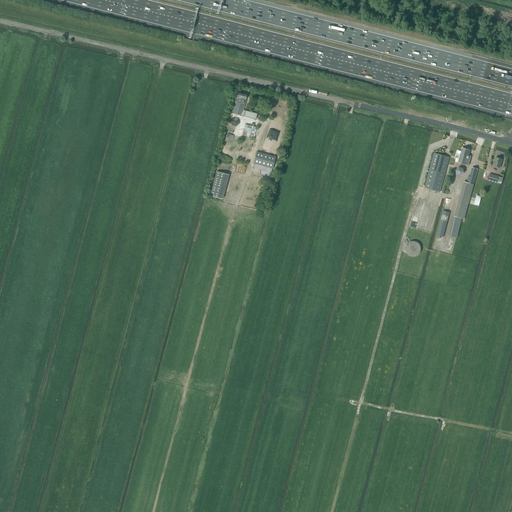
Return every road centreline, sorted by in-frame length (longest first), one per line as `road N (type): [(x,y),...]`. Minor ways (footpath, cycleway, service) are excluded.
road 1 (unclassified): [(511,143),(0,22)]
road 2 (track): [(276,86),(153,511)]
road 3 (motorway): [(101,0),(511,105)]
road 4 (track): [(454,129),(451,140),(429,150),(360,404),(443,420),(442,427)]
road 5 (motorway): [(511,78),(201,0)]
